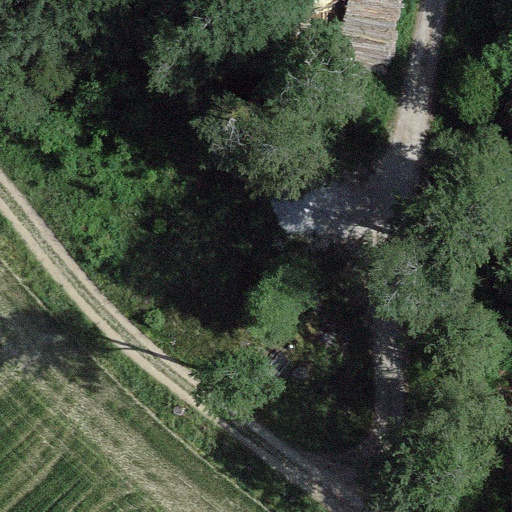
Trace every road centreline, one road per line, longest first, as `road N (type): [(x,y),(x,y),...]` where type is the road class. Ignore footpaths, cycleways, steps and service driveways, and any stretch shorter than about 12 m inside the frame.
road 1 (track): [(429,0),(405,142),(379,511)]
road 2 (track): [(361,511),(208,400),(50,251),(0,186)]
